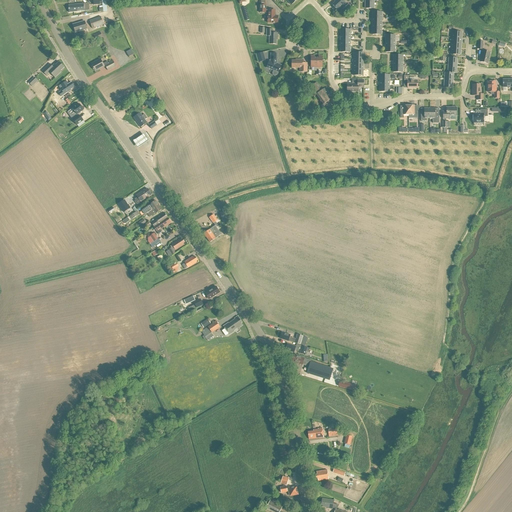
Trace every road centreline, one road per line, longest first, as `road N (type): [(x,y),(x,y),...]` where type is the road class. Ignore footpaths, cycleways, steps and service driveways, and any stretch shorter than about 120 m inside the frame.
road 1 (secondary): [(310,511),(279,369),(262,336),(91,92),(39,0)]
road 2 (track): [(463,365),(443,339),(456,253),(486,192),(373,178),(371,107)]
road 3 (track): [(459,511),(497,411),(470,373)]
